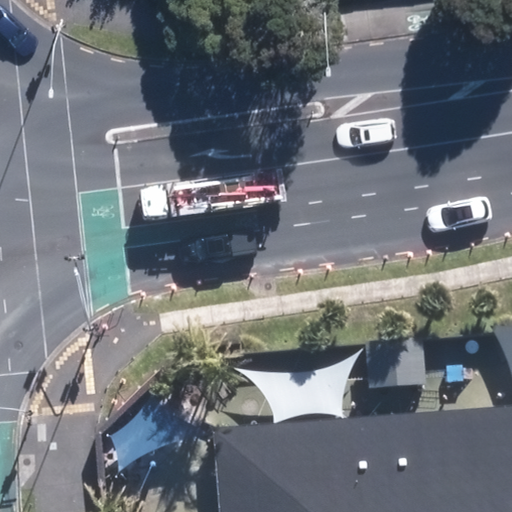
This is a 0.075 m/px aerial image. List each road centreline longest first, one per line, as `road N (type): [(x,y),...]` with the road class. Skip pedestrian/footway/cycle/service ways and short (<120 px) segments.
road 1 (secondary): [(511,125),(323,177),(0,220)]
road 2 (secondary): [(0,103),(306,70),(511,71)]
